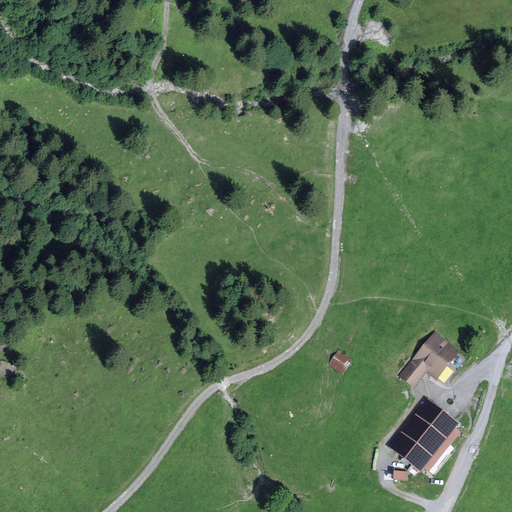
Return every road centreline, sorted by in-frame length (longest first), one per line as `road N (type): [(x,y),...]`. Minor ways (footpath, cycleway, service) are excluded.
road 1 (track): [(360,0),(346,62),(333,276),(323,306)]
road 2 (track): [(323,306),(283,356),(204,395),(108,511)]
road 3 (track): [(490,367),(494,383),(443,511)]
